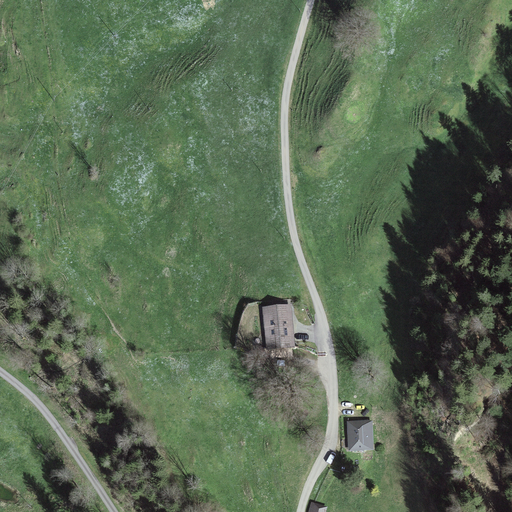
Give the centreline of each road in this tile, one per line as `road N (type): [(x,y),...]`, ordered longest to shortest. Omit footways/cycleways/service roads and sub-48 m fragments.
road 1 (track): [(310,0),(287,87),(287,185),(337,414),(332,448),(297,511)]
road 2 (track): [(0,369),(47,411),(114,511)]
